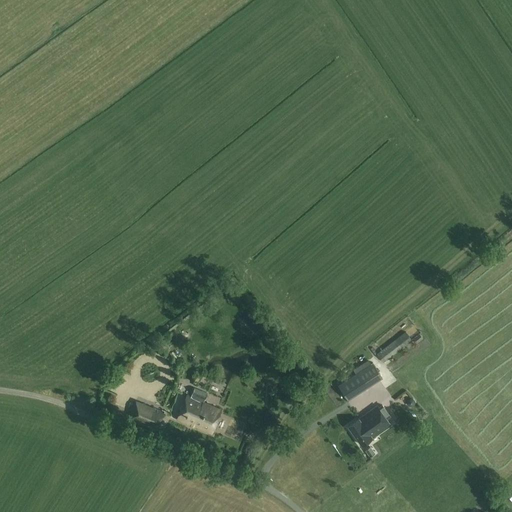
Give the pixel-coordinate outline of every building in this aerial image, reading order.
[(383,362),(411,340),(405,332),(377,354),(383,362)] [(373,363),(338,385),(348,400),(382,377),(373,363)] [(191,380),(196,383),(203,373),(199,370),(196,373),(195,373),(191,380)] [(191,396),(187,395),(177,419),(191,424),(212,433),(222,409),(211,405),(213,401),(205,398),(207,393),(194,388),(191,396)] [(156,430),(164,412),(136,400),(128,419),(156,430)] [(365,415),(378,434),(390,425),(386,419),(390,416),(382,406),(378,408),(377,406),(365,415)] [(359,419),(358,419),(348,426),(362,445),(372,438),(378,434),(365,415),(359,419)] [(374,454),(370,447),(365,450),(370,457),(374,454)]
